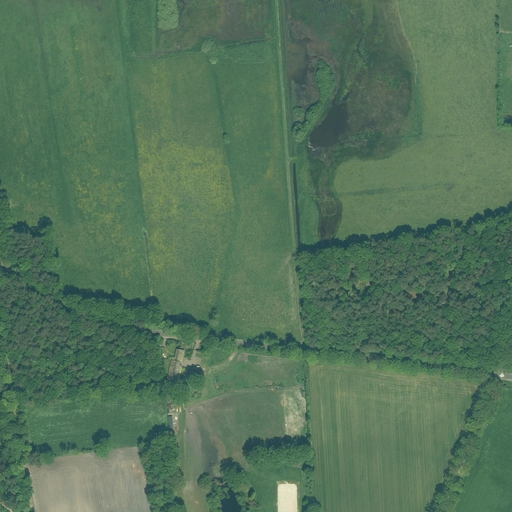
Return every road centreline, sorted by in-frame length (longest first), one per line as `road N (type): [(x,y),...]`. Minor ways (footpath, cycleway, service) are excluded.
road 1 (unclassified): [(497,376),(120,326),(43,294),(0,262)]
road 2 (track): [(0,313),(33,511)]
road 3 (track): [(441,511),(495,384)]
